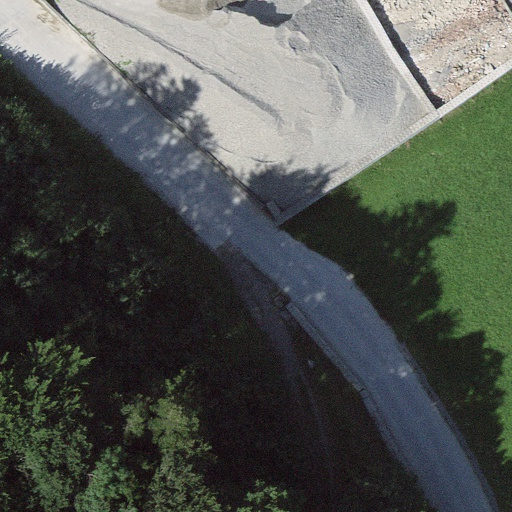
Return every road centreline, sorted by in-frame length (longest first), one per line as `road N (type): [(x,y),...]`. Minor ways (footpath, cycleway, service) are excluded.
road 1 (track): [(10,0),(224,204),(389,384),(448,511)]
road 2 (track): [(327,511),(331,469),(224,204)]
